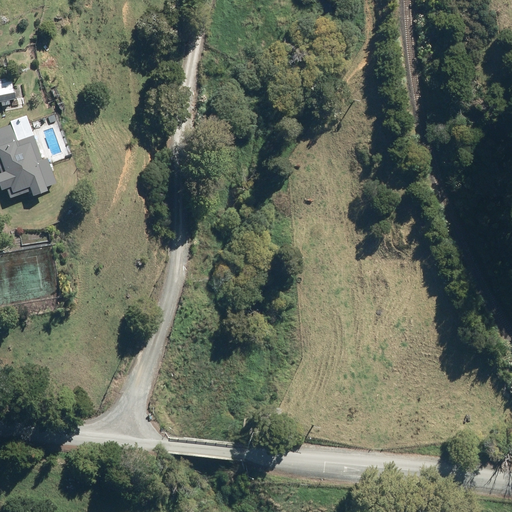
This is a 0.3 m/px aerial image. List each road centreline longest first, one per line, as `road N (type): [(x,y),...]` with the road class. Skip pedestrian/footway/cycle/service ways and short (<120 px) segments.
road 1 (unclassified): [(122,442),(175,279),(178,138),(208,0)]
road 2 (tertiary): [(511,478),(122,442)]
road 3 (tertiary): [(122,442),(0,417)]
